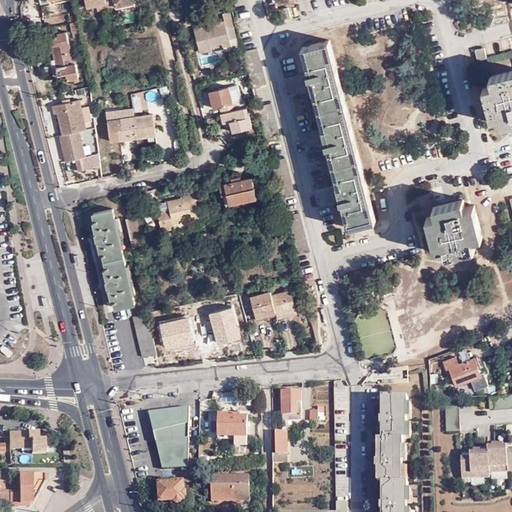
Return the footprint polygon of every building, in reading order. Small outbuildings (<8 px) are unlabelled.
[(134,1),(134,0),(84,0),(86,7),(96,5),(97,10),(115,6),(116,8),(118,8),(123,6),(128,5),(133,4),(134,4),(134,1)] [(289,6),(281,8),(283,17),(292,15),(289,6)] [(70,23),(77,21),(76,15),(68,16),(70,23)] [(195,28),(200,49),(211,46),(223,43),(224,47),(232,45),(225,20),(195,28)] [(77,21),(70,23),(71,32),(80,30),(77,21)] [(57,64),(53,65),(46,67),(47,73),(54,71),(58,71),(60,75),(68,74),(69,80),(76,78),(77,81),(81,80),(75,52),(73,53),(68,32),(62,33),(63,36),(52,38),(56,58),(57,64)] [(329,39),(302,46),(311,80),(324,132),(339,190),(348,226),(375,219),(329,39)] [(485,47),(476,49),(479,59),(488,57),(485,47)] [(259,48),(246,52),(254,87),(267,84),(259,48)] [(494,84),(485,87),(493,119),(502,116),(504,124),(511,122),(511,69),(491,75),(494,84)] [(225,122),(228,121),(229,125),(231,132),(250,127),(245,107),(236,109),(234,102),(232,102),(228,85),(208,90),(212,107),(217,106),(219,113),(223,112),(225,122)] [(95,168),(93,155),(85,157),(80,131),(86,130),(84,122),(92,120),(89,106),(81,107),(80,99),(54,105),(55,113),(58,112),(63,134),(60,135),(65,161),(76,160),(78,171),(78,172),(95,168)] [(272,101),(259,104),(268,140),(281,137),(272,101)] [(109,141),(120,140),(118,118),(134,116),(134,109),(107,111),(109,141)] [(153,114),(134,116),(137,138),(155,136),(153,114)] [(137,138),(134,116),(118,118),(120,140),(137,138)] [(286,155),(272,159),(281,195),(295,192),(286,155)] [(465,175),(431,183),(435,200),(441,199),(439,191),(467,184),(465,175)] [(240,178),(231,181),(224,183),(226,194),(230,208),(257,201),(250,176),(240,178)] [(226,194),(224,183),(218,185),(221,195),(226,194)] [(193,192),(184,194),(185,198),(181,199),(168,202),(169,210),(158,212),(162,231),(174,229),(172,222),(186,219),(199,216),(200,219),(203,218),(201,205),(197,206),(193,192)] [(465,205),(463,196),(448,200),(432,203),(434,212),(426,214),(433,246),(442,244),(445,253),(475,246),(473,236),(482,234),(474,203),(465,205)] [(134,304),(111,210),(92,215),(97,235),(92,236),(94,244),(99,242),(109,281),(104,283),(105,290),(111,288),(115,308),(134,304)] [(299,210),(286,213),(294,250),(308,247),(299,210)] [(135,217),(125,220),(132,249),(142,246),(135,217)] [(187,226),(186,219),(172,222),(174,229),(187,226)] [(257,266),(262,275),(280,267),(275,257),(257,266)] [(275,313),(295,308),(289,288),(270,293),(269,289),(249,294),(255,314),(275,309),(275,313)] [(295,311),(295,308),(275,313),(275,309),(255,314),(256,318),(275,313),(277,317),(295,311)] [(143,356),(157,353),(148,313),(133,317),(143,356)] [(455,356),(442,361),(445,369),(448,368),(456,387),(481,378),(477,366),(479,365),(476,357),(458,364),(455,356)] [(301,390),(282,391),(283,421),(301,421),(301,390)] [(511,392),(498,394),(489,395),(489,406),(511,404),(511,392)] [(185,406),(185,394),(180,395),(180,397),(166,398),(166,396),(160,397),(161,410),(168,409),(180,409),(180,406),(185,406)] [(383,511),(382,511),(407,511),(407,505),(407,491),(407,483),(404,483),(403,483),(403,469),(403,462),(403,448),(403,440),(408,440),(408,425),(408,419),(407,405),(407,397),(382,397),(382,419),(377,419),(377,426),(380,427),(382,427),(382,440),(378,440),(378,462),(373,462),(372,469),(375,469),(378,469),(378,484),(383,484),(383,505),(378,504),(378,511),(381,511),(383,511)] [(317,411),(310,412),(310,421),(323,420),(323,407),(317,407),(317,411)] [(447,430),(459,430),(458,407),(446,408),(447,430)] [(237,415),(219,414),(218,437),(235,437),(235,443),(247,443),(247,417),(241,417),(237,417),(237,415)] [(276,454),(273,454),(273,457),(273,464),(286,464),(286,431),(275,431),(276,454)] [(9,433),(9,436),(8,449),(31,448),(31,439),(27,439),(27,433),(9,433)] [(38,433),(27,433),(27,439),(31,439),(31,448),(31,453),(45,453),(45,438),(38,438),(38,433)] [(471,456),(465,456),(466,471),(472,471),(490,471),(490,466),(508,465),(511,465),(511,448),(508,449),(508,444),(503,445),(489,445),(489,447),(489,450),(474,450),(471,451),(471,456)] [(463,476),(472,476),(472,471),(466,471),(465,456),(463,456),(463,476)] [(9,491),(9,507),(21,506),(21,504),(29,504),(32,504),(44,483),(44,474),(18,474),(18,491),(9,491)] [(249,477),(212,478),(212,504),(249,504),(249,477)] [(0,491),(6,491),(9,491),(8,481),(6,481),(0,480),(0,491)] [(182,500),(181,482),(162,483),(157,483),(158,501),(182,500)] [(0,506),(9,507),(9,491),(6,491),(0,491),(0,506)] [(339,510),(279,507),(279,511),(349,511),(350,502),(339,501),(339,510)]
